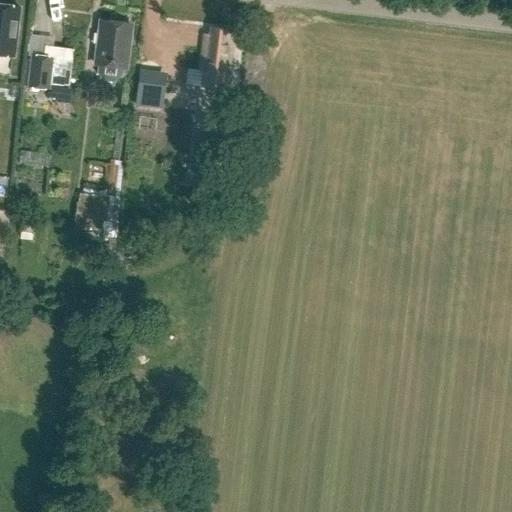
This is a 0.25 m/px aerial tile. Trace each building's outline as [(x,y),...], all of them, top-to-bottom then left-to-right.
[(0,55),(14,57),(20,8),(0,5),(0,55)] [(131,25),(100,21),(95,64),(97,64),(96,72),(102,80),(115,82),(122,76),(123,68),(125,68),(131,25)] [(205,72),(203,87),(226,90),(233,39),(227,39),(228,30),(210,27),(209,36),(203,35),(199,72),(205,72)] [(28,86),(48,88),(52,59),(32,56),(28,86)] [(161,108),(163,95),(138,92),(137,105),(161,108)] [(197,137),(194,168),(213,170),(216,139),(197,137)]
